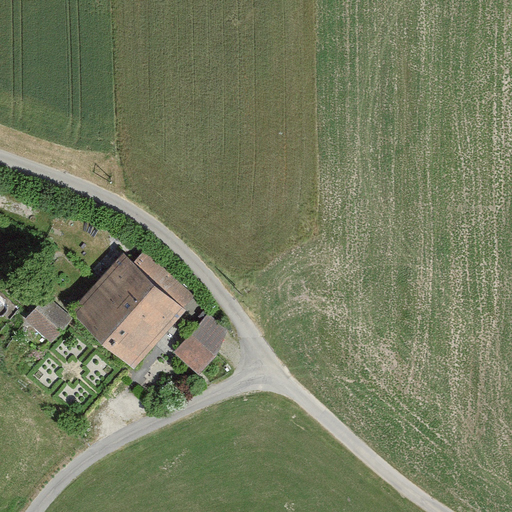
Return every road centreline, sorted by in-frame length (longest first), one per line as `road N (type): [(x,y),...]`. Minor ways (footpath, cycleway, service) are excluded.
road 1 (unclassified): [(0,158),(136,211),(213,283),(268,367)]
road 2 (unclassified): [(35,511),(93,451),(268,367)]
road 3 (unclassified): [(268,367),(437,511)]
